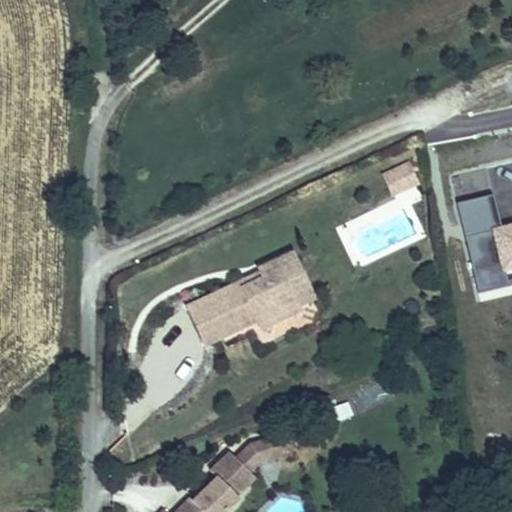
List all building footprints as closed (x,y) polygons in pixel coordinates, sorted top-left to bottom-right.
[(388,198),(418,189),(410,163),(380,171),(388,198)] [(494,196),(457,203),(480,305),(511,295),(511,226),(501,230),(494,196)] [(303,310),(318,303),(294,254),(257,270),(259,274),(184,307),(205,353),(256,328),(261,339),(304,317),(303,310)] [(280,439),(251,445),(236,457),(251,474),(262,466),(280,463),(280,439)] [(251,474),(236,457),(225,469),(216,480),(192,503),(188,501),(181,509),(177,511),(163,511),(162,511),(234,511),(243,504),(238,501),(257,482),(251,474)]
